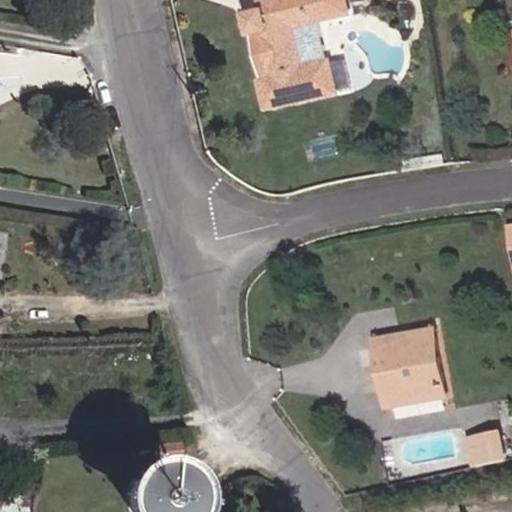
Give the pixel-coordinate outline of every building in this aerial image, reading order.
[(338,93),(321,21),(350,14),(347,0),(272,0),(264,2),(266,11),(247,15),(248,19),(251,32),(252,36),(261,34),(271,78),(262,80),(269,109),(338,93)] [(271,78),(261,34),(252,36),(262,80),(271,78)] [(448,397),(437,333),(396,341),(395,338),(378,341),(383,369),(388,369),(394,407),(448,397)] [(508,461),(501,433),(472,440),(478,468),(508,461)] [(180,456),(179,444),(154,446),(155,459),(180,456)] [(173,499),(172,493),(169,485),(162,479),(159,478),(154,476),(148,476),(142,478),(135,482),(131,489),(129,496),(129,503),(132,509),(133,511),(167,511),(171,507),(173,499)]
